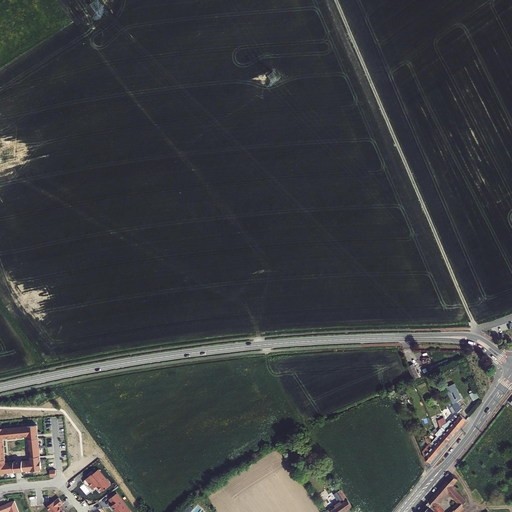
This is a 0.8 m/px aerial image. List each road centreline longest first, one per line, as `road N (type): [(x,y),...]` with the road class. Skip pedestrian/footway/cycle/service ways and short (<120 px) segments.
road 1 (secondary): [(0,387),(189,352),(428,337)]
road 2 (track): [(335,0),(475,330)]
